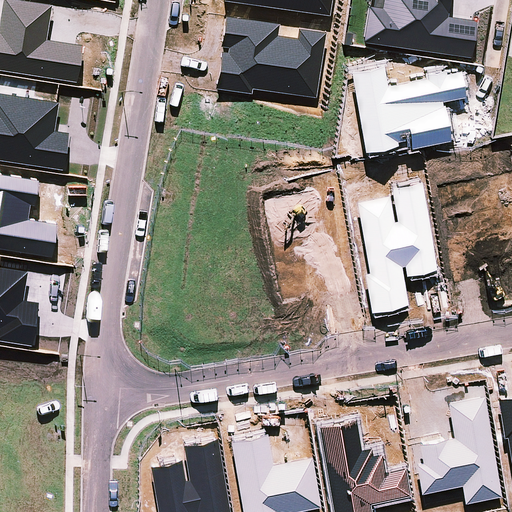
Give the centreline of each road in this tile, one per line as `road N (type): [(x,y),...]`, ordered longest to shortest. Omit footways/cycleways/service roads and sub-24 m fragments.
road 1 (residential): [(511,332),(175,388),(99,387)]
road 2 (residential): [(99,387),(157,0)]
road 3 (residential): [(93,511),(99,387)]
